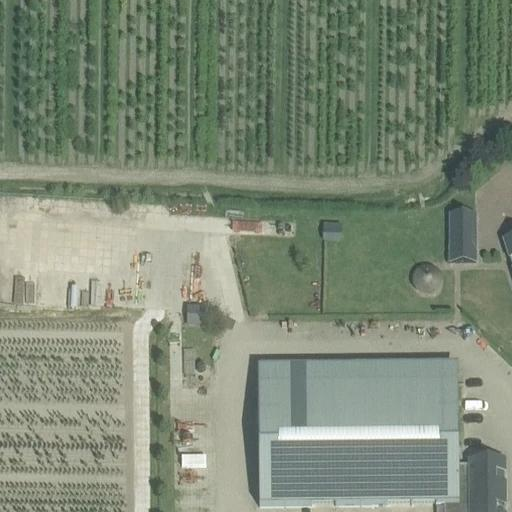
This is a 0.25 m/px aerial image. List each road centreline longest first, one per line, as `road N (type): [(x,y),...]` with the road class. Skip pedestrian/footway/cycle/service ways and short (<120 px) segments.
road 1 (unknown): [(511,458),(483,376),(450,345),(248,335)]
road 2 (unknown): [(248,335),(210,229),(189,213),(74,221),(45,236),(3,242)]
road 3 (unknown): [(236,511),(234,362),(248,335)]
